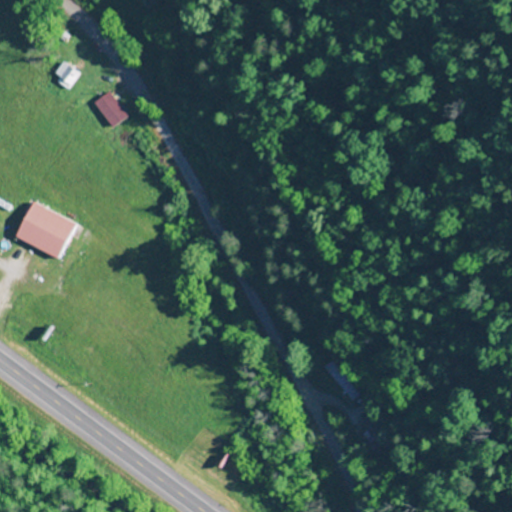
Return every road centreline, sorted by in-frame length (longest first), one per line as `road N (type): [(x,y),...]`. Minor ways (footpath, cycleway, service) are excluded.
road 1 (residential): [(359,511),(345,471),(166,140),(121,69),(56,0)]
road 2 (trunk): [(0,361),(202,511)]
